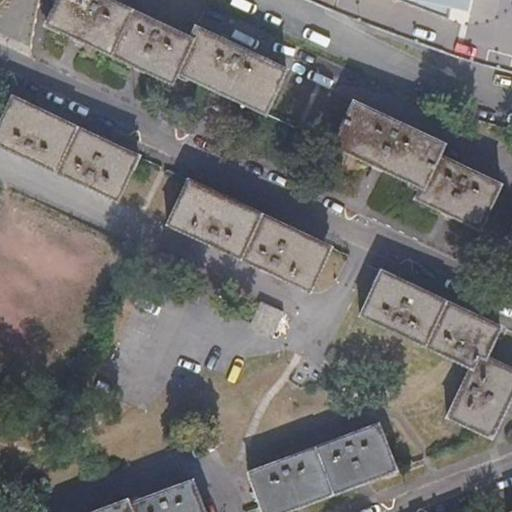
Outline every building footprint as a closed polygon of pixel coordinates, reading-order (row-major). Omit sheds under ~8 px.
[(102,0),(60,0),(47,28),(108,57),(130,13),(102,0)] [(472,0),(399,0),(467,25),(472,0)] [(130,13),(108,57),(172,87),(177,76),(192,43),(130,13)] [(196,32),(192,43),(177,76),(266,117),(284,73),(196,32)] [(78,127),(14,97),(0,127),(0,146),(57,173),(78,127)] [(423,191),(438,159),(444,148),(353,106),(332,149),(423,191)] [(78,127),(57,173),(117,202),(140,156),(78,127)] [(417,203),(479,232),(500,188),(438,159),(423,191),(417,203)] [(262,214),(196,183),(188,200),(182,196),(168,227),(241,261),(262,214)] [(241,261),(311,294),(324,265),(318,261),(327,245),(262,214),(241,261)] [(447,301),(384,272),(363,317),(425,347),(447,301)] [(447,301),(425,347),(473,370),(475,371),(480,358),(486,360),(501,327),(447,301)] [(475,371),(473,370),(450,419),(490,438),(497,435),(511,402),(511,371),(486,360),(480,358),(475,371)] [(331,497),(397,472),(380,427),(314,451),(331,497)] [(262,511),(290,511),(331,497),(314,451),(249,475),(262,511)] [(204,511),(193,483),(129,506),(130,511),(204,511)] [(130,511),(129,506),(127,502),(98,511),(130,511)]
